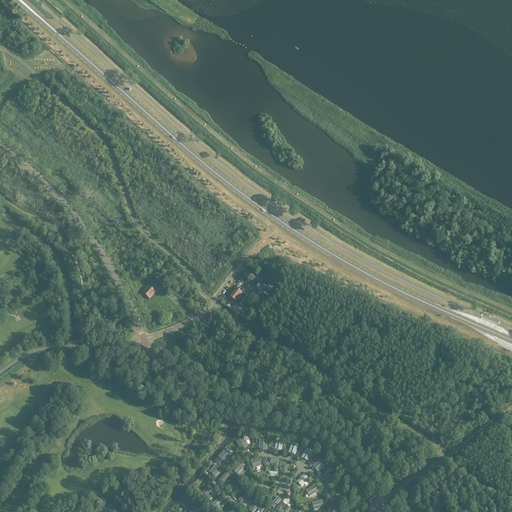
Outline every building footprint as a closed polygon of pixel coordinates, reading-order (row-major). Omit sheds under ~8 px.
[(149,286),(142,293),(149,299),(154,293),(155,292),(149,286)] [(232,293),(247,303),(248,302),(247,302),(248,300),(249,301),(250,299),(249,299),(250,299),(246,296),(247,295),(242,292),(242,293),(235,289),(232,293)] [(261,290),(256,298),(262,302),(268,295),(261,290)] [(243,308),(246,304),(247,303),(232,293),(229,297),(237,302),(236,303),(243,308)] [(259,300),(254,306),(258,309),(262,303),(259,300)] [(243,438),(236,441),(240,450),(247,447),(243,438)] [(283,441),(276,440),(274,450),(281,451),(283,441)] [(298,445),(291,443),(288,453),(294,455),(298,445)] [(312,452),(307,449),(302,457),(307,461),(312,452)] [(224,450),(218,456),(223,461),(230,455),(224,450)] [(250,461),(253,469),(262,465),(259,458),(250,461)] [(279,460),(270,459),(270,464),(273,464),(274,464),(274,471),(278,472),(279,460)] [(317,471),(325,464),(320,460),(313,466),(317,471)] [(243,468),(238,463),(232,469),(237,474),(243,468)] [(216,465),(210,472),(215,476),(221,469),(216,465)] [(282,478),(291,479),(291,473),(288,473),(288,474),(287,474),(288,466),(283,466),(282,478)] [(335,477),(331,471),(322,477),(326,483),(335,477)] [(226,473),(218,481),(221,484),(229,476),(226,473)] [(302,486),(309,479),(304,474),(297,482),(302,486)] [(230,492),(235,487),(239,491),(242,488),(234,481),(227,489),(230,492)] [(200,488),(194,482),(188,489),(193,494),(200,488)] [(309,497),(318,491),(315,485),(306,491),(309,497)] [(268,493),(261,486),(256,492),(263,499),(268,493)] [(211,489),(208,487),(201,494),(208,501),(211,498),(207,494),(211,489)] [(253,499),(245,492),(238,499),(241,502),(245,498),(250,502),(253,499)] [(192,502),(187,497),(181,503),(186,508),(192,502)] [(222,500),(219,497),(212,504),(219,511),(222,509),(218,504),(222,500)] [(278,497),(270,505),(273,508),(281,500),(278,497)] [(322,501),(312,503),(313,510),(324,507),(322,501)] [(261,511),(264,509),(256,502),(249,510),(251,511),(252,511),(257,508),(260,511),(261,511)] [(200,511),(204,509),(197,503),(189,511),(194,511),(198,509),(198,510),(200,511)]
